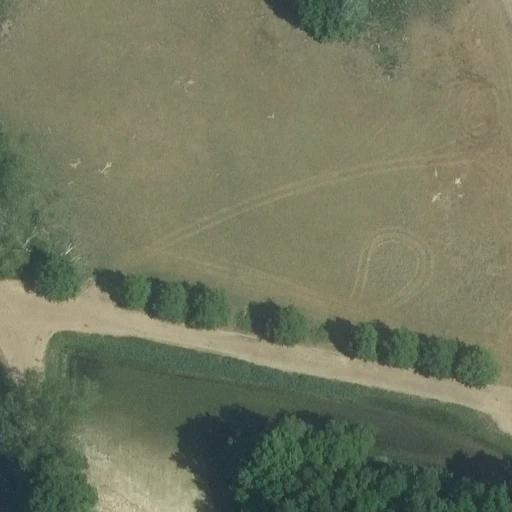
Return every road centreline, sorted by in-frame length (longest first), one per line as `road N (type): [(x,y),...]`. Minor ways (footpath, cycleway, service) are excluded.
road 1 (track): [(511,390),(65,307),(41,311),(24,326)]
road 2 (track): [(24,326),(44,511)]
